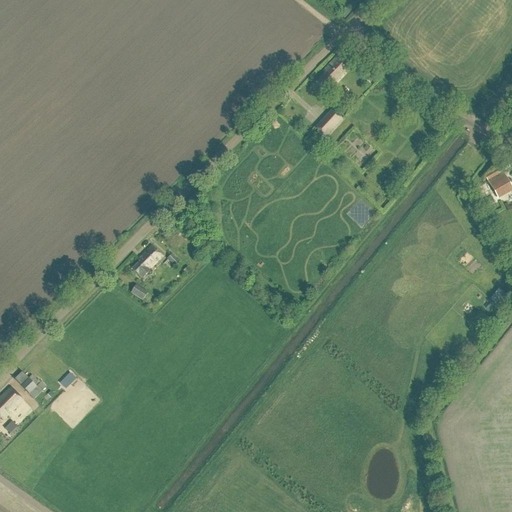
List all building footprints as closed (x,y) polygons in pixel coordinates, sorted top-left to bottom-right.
[(317,82),(328,92),(349,69),(337,58),(323,72),(325,74),(317,82)] [(344,88),(335,99),(339,103),(349,93),(344,88)] [(314,128),(325,138),(342,119),(331,109),(314,128)] [(335,142),(339,148),(347,142),(343,136),(335,142)] [(488,181),(498,198),(511,190),(502,173),(488,181)] [(132,269),(142,279),(150,271),(148,270),(161,257),(151,246),(137,260),(139,262),(132,269)] [(167,260),(174,267),(179,262),(172,255),(167,260)] [(136,286),(131,293),(142,301),(147,293),(136,286)] [(14,380),(34,400),(41,392),(36,387),(33,384),(28,379),(22,373),(14,380)] [(32,376),(28,379),(33,384),(37,381),(32,376)] [(39,384),(36,387),(41,392),(46,387),(41,382),(39,384)] [(1,420),(22,401),(10,389),(0,398),(0,418),(0,419),(1,420)]
